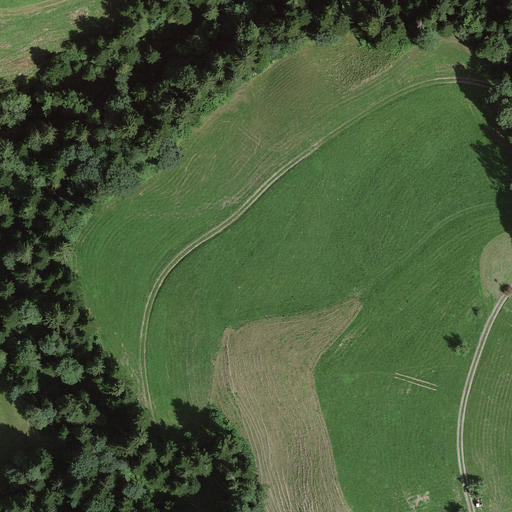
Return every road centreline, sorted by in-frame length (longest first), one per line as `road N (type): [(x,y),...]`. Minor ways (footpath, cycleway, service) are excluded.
road 1 (track): [(195,511),(159,439),(145,383),(147,312),(166,270),(294,161),(398,94),(446,80),(511,93)]
road 2 (track): [(511,288),(483,338),(462,410),(472,511)]
